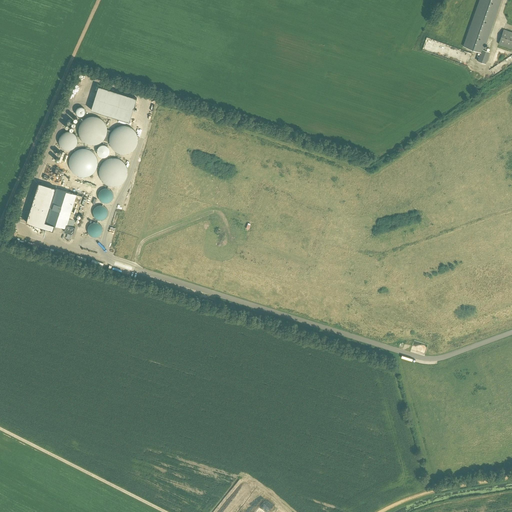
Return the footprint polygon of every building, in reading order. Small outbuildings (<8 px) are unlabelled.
[(479,0),(463,46),(480,52),(477,61),(485,64),(490,52),(484,50),(501,0),(479,0)] [(511,48),(511,32),(504,30),(498,44),(511,48)] [(91,110),(129,122),(137,98),(99,86),(91,110)] [(78,129),(78,130),(78,132),(79,133),(79,134),(79,135),(80,136),(80,138),(81,139),(82,140),(83,140),(83,141),(84,142),(85,143),(87,143),(88,144),(89,144),(90,144),(91,145),(93,145),(94,145),(95,144),(96,144),(97,144),(98,143),(100,143),(101,142),(102,141),(102,140),(103,140),(104,139),(105,138),(105,136),(106,135),(106,134),(106,133),(107,132),(107,130),(107,129),(106,128),(106,127),(106,126),(105,125),(105,123),(104,122),(103,121),(102,120),(101,119),(100,118),(98,118),(97,117),(96,117),(95,117),(94,116),(93,116),(91,116),(90,117),(89,117),(88,117),(87,118),(85,118),(84,119),(83,120),(82,121),(81,122),(80,123),(80,124),(79,126),(79,127),(79,128),(78,129)] [(109,138),(109,140),(109,141),(110,142),(110,143),(110,145),(111,146),(111,147),(112,148),(113,149),(113,150),(114,151),(115,151),(116,152),(117,152),(119,153),(120,153),(121,154),(122,154),(123,154),(125,154),(126,154),(127,153),(128,153),(129,152),(130,152),(132,151),(133,150),(134,149),(135,148),(136,147),(136,146),(137,145),(137,143),(137,142),(138,141),(138,140),(138,138),(137,137),(137,136),(137,135),(136,134),(136,133),(135,132),(134,131),(133,130),(133,129),(132,128),(130,127),(129,127),(128,126),(127,126),(126,126),(125,126),(123,126),(122,126),(121,126),(120,126),(119,126),(117,127),(116,127),(115,128),(114,129),(113,130),(113,131),(112,132),(111,133),(111,134),(110,135),(110,136),(110,137),(109,138)] [(59,140),(59,141),(59,142),(59,143),(59,144),(60,144),(60,145),(60,146),(61,147),(62,148),(63,148),(63,149),(64,149),(65,149),(66,150),(67,150),(68,150),(69,150),(70,150),(71,149),(72,149),(73,149),(73,148),(74,148),(74,147),(75,147),(75,146),(76,145),(76,144),(77,144),(77,143),(77,142),(77,141),(77,140),(77,139),(77,138),(77,137),(76,137),(76,136),(75,135),(74,134),(73,133),(72,132),(71,132),(70,132),(69,131),(68,131),(67,131),(66,132),(65,132),(64,132),(63,133),(62,134),(61,134),(61,135),(60,135),(60,136),(60,137),(59,137),(59,138),(59,139),(59,140)] [(97,150),(97,151),(97,152),(97,153),(98,154),(98,155),(99,155),(99,156),(100,156),(101,157),(102,157),(103,157),(104,157),(105,157),(106,157),(106,156),(107,156),(107,155),(108,155),(108,154),(109,154),(109,153),(109,152),(109,151),(109,150),(109,149),(109,148),(108,148),(108,147),(107,147),(107,146),(106,146),(106,145),(105,145),(104,145),(103,145),(102,145),(101,145),(100,146),(99,146),(99,147),(98,147),(98,148),(97,149),(97,150)] [(83,177),(84,177),(86,177),(87,176),(88,176),(89,176),(90,175),(91,174),(92,174),(93,173),(94,172),(95,171),(96,170),(96,169),(97,168),(97,166),(97,165),(97,164),(97,163),(97,161),(97,160),(97,159),(97,158),(96,157),(96,155),(95,154),(94,153),(93,153),(92,152),(91,151),(90,150),(89,150),(88,149),(87,149),(86,149),(84,148),(83,148),(82,148),(81,149),(79,149),(78,149),(77,150),(76,150),(75,151),(74,152),(73,153),(72,153),(71,154),(71,155),(70,157),(70,158),(69,159),(69,160),(69,161),(69,163),(69,164),(69,165),(69,166),(70,168),(70,169),(71,170),(71,171),(72,172),(73,173),(74,174),(75,174),(76,175),(77,176),(78,176),(79,176),(81,177),(82,177),(83,177)] [(113,186),(114,186),(115,186),(117,186),(118,186),(119,185),(120,185),(121,184),(122,183),(123,182),(124,181),(125,180),(125,179),(126,178),(127,177),(127,176),(127,175),(127,173),(127,172),(127,171),(127,170),(127,168),(127,167),(126,166),(125,165),(125,164),(124,163),(123,162),(122,161),(121,160),(120,160),(119,159),(118,158),(117,158),(115,158),(114,158),(113,158),(112,158),(110,158),(109,158),(108,158),(107,159),(106,159),(105,160),(104,161),(103,162),(102,163),(101,164),(100,165),(100,166),(99,167),(99,168),(99,170),(98,171),(98,172),(98,173),(99,175),(99,176),(99,177),(100,178),(100,179),(101,180),(102,181),(103,182),(104,183),(105,184),(106,185),(107,185),(108,186),(109,186),(110,186),(112,186),(113,186)] [(46,222),(56,188),(39,182),(26,223),(52,231),(54,225),(46,222)] [(82,196),(56,188),(46,222),(65,228),(64,232),(73,234),(75,227),(73,226),(82,196)] [(106,204),(107,203),(108,203),(109,203),(110,202),(111,202),(111,201),(112,201),(112,200),(113,199),(113,198),(113,197),(113,196),(113,195),(113,194),(112,193),(112,192),(111,191),(110,190),(109,189),(108,189),(107,189),(106,188),(105,188),(104,189),(103,189),(102,189),(101,190),(100,191),(99,192),(99,193),(98,193),(98,194),(98,195),(98,196),(98,197),(98,198),(99,199),(99,200),(100,201),(100,202),(101,202),(102,202),(102,203),(103,203),(104,203),(105,204),(106,204)] [(100,220),(101,220),(102,220),(103,220),(104,219),(105,219),(106,218),(106,217),(107,217),(107,216),(107,215),(108,215),(108,214),(108,213),(108,212),(108,211),(107,210),(107,209),(106,209),(106,208),(105,207),(104,207),(103,206),(102,206),(101,206),(100,206),(99,206),(98,206),(97,206),(96,207),(95,208),(94,209),(94,210),(93,210),(93,211),(93,212),(93,213),(93,214),(93,215),(94,216),(94,217),(95,218),(96,219),(97,219),(97,220),(98,220),(99,220),(100,220)] [(95,237),(96,237),(97,237),(98,237),(99,236),(100,236),(100,235),(101,235),(101,234),(102,234),(102,233),(102,232),(102,231),(102,230),(102,229),(102,228),(102,227),(101,226),(101,225),(100,224),(99,224),(99,223),(98,223),(97,223),(96,223),(95,222),(94,223),(93,223),(92,223),(91,224),(90,224),(90,225),(89,225),(89,226),(88,227),(88,228),(88,229),(88,230),(88,231),(88,232),(88,233),(89,233),(89,234),(89,235),(90,235),(91,236),(92,237),(93,237),(94,237),(95,237)]
